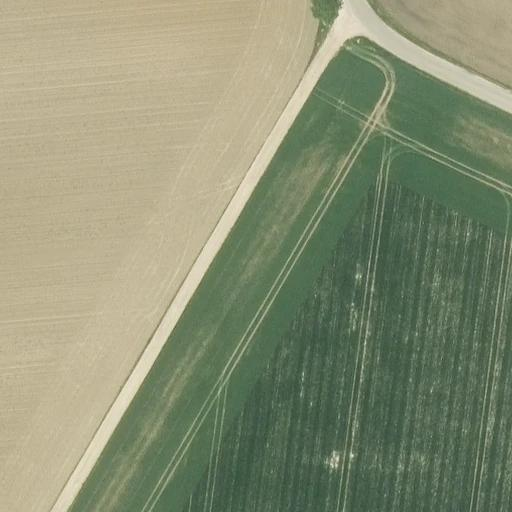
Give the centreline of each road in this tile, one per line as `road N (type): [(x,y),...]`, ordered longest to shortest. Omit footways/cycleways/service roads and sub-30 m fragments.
road 1 (track): [(357,7),(56,511)]
road 2 (tertiary): [(511,105),(398,46),(357,7)]
